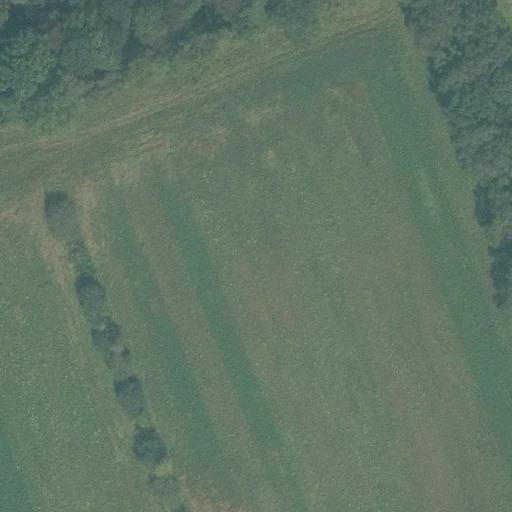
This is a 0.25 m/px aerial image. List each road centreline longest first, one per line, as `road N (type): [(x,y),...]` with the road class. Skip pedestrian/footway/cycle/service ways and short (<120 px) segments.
road 1 (track): [(310,0),(0,109)]
road 2 (track): [(449,0),(511,168)]
